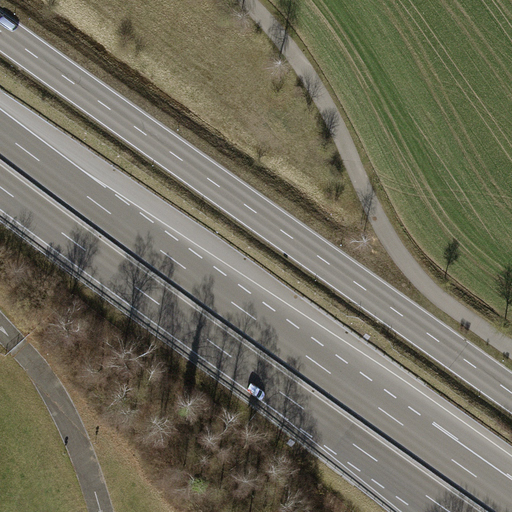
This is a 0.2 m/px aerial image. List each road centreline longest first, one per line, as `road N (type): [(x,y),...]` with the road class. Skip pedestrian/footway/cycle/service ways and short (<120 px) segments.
road 1 (motorway): [(511,500),(0,130)]
road 2 (primary): [(0,28),(511,392)]
road 3 (motorway): [(0,186),(448,511)]
road 4 (unclassified): [(0,325),(61,402),(102,511)]
